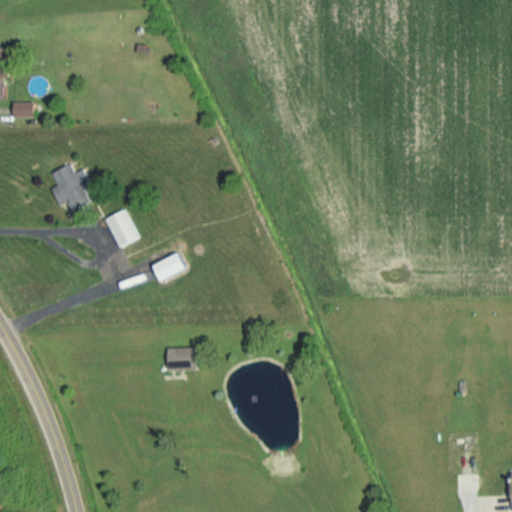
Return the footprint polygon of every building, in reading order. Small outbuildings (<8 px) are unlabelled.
[(4,47),(0,46),(0,99),(4,99),(3,78),(9,78),(9,65),(5,65),(4,47)] [(34,117),(35,102),(15,102),(15,116),(34,117)] [(52,173),(58,185),(52,188),(60,205),(68,202),(72,211),(88,203),(83,190),(92,186),(84,169),(76,173),(72,164),(52,173)] [(106,218),(118,247),(138,239),(126,209),(106,218)] [(163,281),(188,268),(181,252),(155,265),(163,281)] [(196,347),(168,348),(169,369),(197,368),(196,347)]
